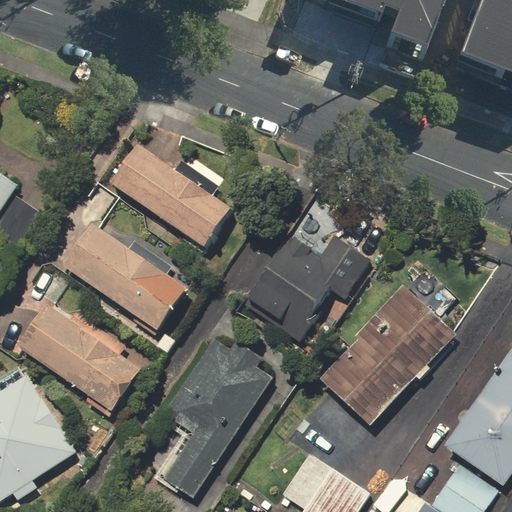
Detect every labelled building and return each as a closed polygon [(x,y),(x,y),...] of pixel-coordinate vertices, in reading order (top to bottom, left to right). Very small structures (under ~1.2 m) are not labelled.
[(283,0),(278,21),(317,32),(326,0),(283,0)] [(471,24),(455,67),(511,87),(511,0),(488,0),(479,27),(471,24)] [(230,212),(209,198),(223,179),(186,153),(173,173),(137,147),(105,192),(198,258),(230,212)] [(0,182),(0,214),(15,193),(0,182)] [(183,296),(164,282),(175,267),(135,238),(124,253),(90,229),(59,272),(151,339),(183,296)] [(290,240),(241,309),(296,348),(330,301),(339,307),(368,266),(331,240),(317,260),(290,240)] [(314,387),(365,436),(456,340),(401,287),(348,343),(353,347),(314,387)] [(44,306),(12,354),(109,420),(139,376),(119,363),(129,349),(74,312),(68,322),(44,306)] [(151,480),(190,506),(270,386),(259,379),(266,368),(227,342),(224,347),(214,340),(160,421),(181,435),(151,480)] [(431,511),(483,511),(497,492),(500,494),(511,476),(511,355),(508,353),(440,455),(459,467),(430,511),(431,511)] [(62,464),(74,456),(15,372),(0,382),(0,504),(10,498),(16,507),(38,491),(34,484),(40,480),(63,499),(79,479),(62,464)] [(358,511),(370,494),(310,453),(279,499),(298,511),(358,511)] [(386,492),(401,502),(422,468),(407,458),(386,492)]
